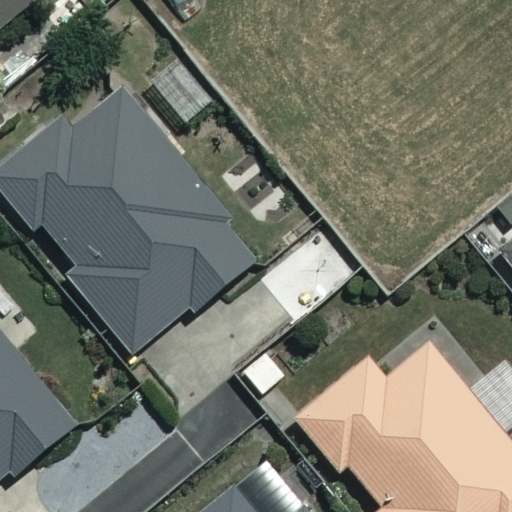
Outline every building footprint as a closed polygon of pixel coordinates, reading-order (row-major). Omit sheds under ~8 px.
[(0,0),(0,27),(31,0),(0,0)] [(253,251),(112,75),(0,164),(0,190),(30,228),(39,221),(73,263),(59,274),(124,355),(253,251)] [(511,243),(498,254),(511,270),(511,243)] [(0,476),(68,419),(0,337),(0,476)] [(511,511),(511,449),(425,345),(383,380),(365,358),(293,418),(337,470),(345,464),(380,505),(371,511),(511,511)] [(289,511),(252,511),(233,489),(204,511),(307,511),(300,503),(289,511)]
